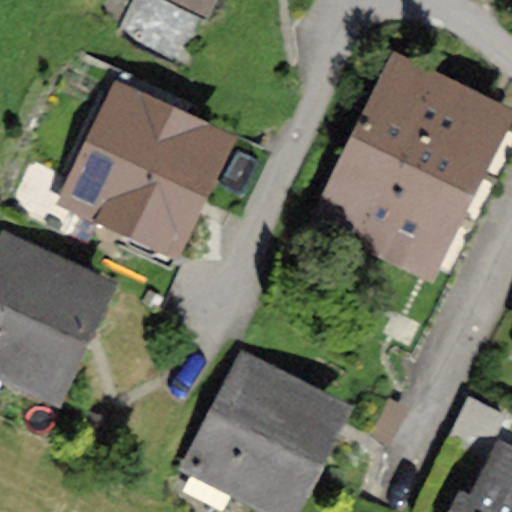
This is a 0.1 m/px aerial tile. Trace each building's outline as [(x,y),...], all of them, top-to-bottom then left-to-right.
[(213,0),(178,0),(207,13),(213,0)] [(511,131),(511,115),(398,60),(319,223),(439,281),(511,131)] [(241,144),(117,84),(59,206),(183,265),(241,144)] [(113,289),(4,239),(0,249),(0,369),(63,398),(113,289)] [(303,511),(351,415),(242,362),(186,476),(259,511),(303,511)] [(511,511),(511,456),(495,449),(467,511),(511,511)]
